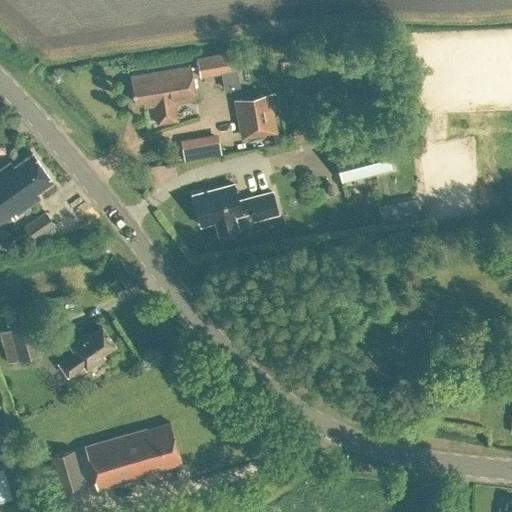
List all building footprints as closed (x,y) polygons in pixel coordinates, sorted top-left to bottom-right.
[(200,78),(231,73),(228,53),(197,58),(200,78)] [(178,120),(174,101),(196,98),(190,65),(129,75),(134,101),(142,100),(143,107),(154,105),(157,124),(178,120)] [(234,98),(241,138),(273,132),(266,92),(234,98)] [(317,123),(291,127),(294,142),(319,137),(317,123)] [(186,136),(190,156),(226,149),(223,129),(186,136)] [(383,137),(332,149),(341,181),(390,168),(383,137)] [(51,180),(32,152),(12,166),(9,162),(0,168),(0,224),(9,218),(36,199),(32,194),(51,180)] [(238,200),(233,183),(192,194),(201,224),(215,220),(219,234),(238,229),(234,215),(252,210),(255,218),(278,212),(272,190),(238,200)] [(379,209),(381,222),(421,215),(418,202),(379,209)] [(32,239),(53,224),(45,211),(23,226),(32,239)] [(402,320),(403,347),(431,345),(430,317),(412,317),(412,319),(402,320)] [(0,331),(0,334),(8,362),(42,353),(34,322),(0,331)] [(114,343),(101,325),(88,334),(86,331),(68,343),(74,351),(58,362),(67,375),(83,364),(85,368),(103,355),(101,352),(114,343)] [(441,325),(441,350),(456,350),(455,325),(441,325)] [(469,395),(494,395),(495,379),(469,378),(469,395)] [(181,461),(169,421),(145,428),(145,427),(84,445),(96,488),(158,470),(157,468),(181,461)] [(74,448),(50,455),(60,490),(83,483),(74,448)] [(3,467),(0,467),(0,501),(12,498),(3,467)] [(500,507),(499,511),(511,511),(511,500),(507,501),(507,508),(500,507)]
